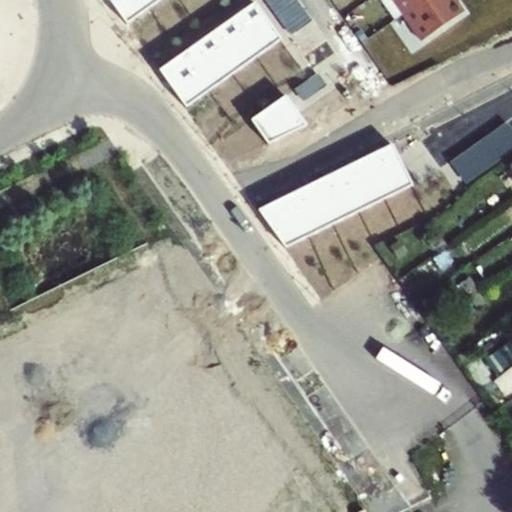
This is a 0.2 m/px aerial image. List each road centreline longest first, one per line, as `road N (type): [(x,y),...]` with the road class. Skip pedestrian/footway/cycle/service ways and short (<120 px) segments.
road 1 (residential): [(217,199),(321,152),(451,74),(511,51)]
road 2 (residential): [(217,199),(307,324),(451,401)]
road 3 (residential): [(60,66),(145,103),(217,199)]
